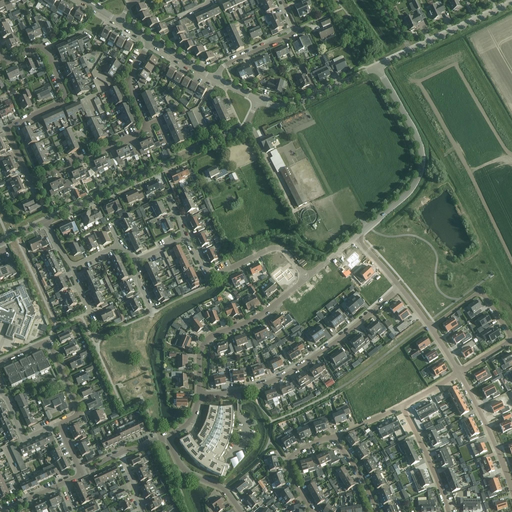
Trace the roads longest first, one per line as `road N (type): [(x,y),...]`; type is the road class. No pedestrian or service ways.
road 1 (residential): [(145,126),(30,181),(7,129),(65,94),(45,48),(6,62),(0,53)]
road 2 (residential): [(45,220),(242,128),(256,100)]
road 3 (residential): [(199,393),(238,391),(287,374),(399,286)]
road 4 (residential): [(355,237),(407,193),(421,165),(413,130),(377,67)]
road 5 (residential): [(199,393),(207,338),(254,319),(306,277)]
road 6 (residential): [(306,277),(274,247),(208,276),(184,238)]
road 7 (residential): [(58,424),(79,407),(50,346),(0,362)]
road 8 (residential): [(256,100),(289,108),(377,67)]
road 9 (residential): [(511,490),(458,373)]
road 10 (residential): [(215,79),(223,65),(293,33),(281,0)]
